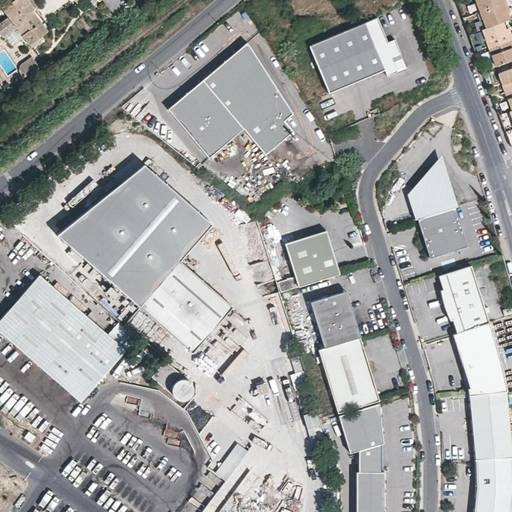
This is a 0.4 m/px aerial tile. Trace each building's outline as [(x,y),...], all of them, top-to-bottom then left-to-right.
[(37,9),(30,0),(15,0),(4,9),(32,46),(38,41),(44,36),(49,33),(50,31),(48,28),(34,10),(37,9)] [(40,6),(34,0),(30,0),(37,9),(40,6)] [(475,0),(480,11),(506,1),(505,0),(475,0)] [(508,8),(506,1),(480,11),(486,28),(503,21),(509,19),(506,9),(508,8)] [(406,67),(394,39),(387,42),(377,17),(309,45),(328,92),(384,69),(386,75),(406,67)] [(507,32),(503,21),(486,28),(482,29),(488,47),(511,38),(511,34),(510,31),(507,32)] [(47,39),(44,36),(38,41),(40,44),(47,39)] [(511,38),(488,47),(495,65),(511,59),(511,38)] [(244,45),(203,78),(244,127),(263,154),(293,131),(284,120),(295,111),(244,45)] [(41,67),(34,56),(23,64),(22,65),(21,67),(21,69),(21,70),(21,72),(22,74),(25,78),(42,67),(41,67)] [(504,91),(511,88),(511,67),(498,73),(504,91)] [(203,78),(167,108),(208,157),(244,127),(203,78)] [(211,224),(144,163),(56,233),(191,351),(231,305),(179,260),(211,224)] [(452,207),(440,167),(434,164),(409,195),(417,218),(452,207)] [(465,246),(452,207),(417,218),(429,258),(465,246)] [(298,286),(339,273),(330,242),(327,243),(323,231),(285,243),(298,286)] [(489,322),(472,264),(438,274),(442,289),(440,289),(440,290),(440,291),(440,292),(440,293),(441,294),(441,295),(441,297),(441,298),(442,300),(442,302),(443,304),(443,306),(444,307),(445,310),(446,312),(447,314),(448,317),(449,320),(452,319),(456,332),(489,322)] [(125,350),(108,335),(39,275),(19,297),(0,319),(0,331),(41,368),(80,401),(87,393),(111,365),(125,350)] [(108,284),(105,290),(114,296),(118,290),(108,284)] [(359,336),(348,298),(337,293),(309,302),(323,348),(359,336)] [(127,319),(159,346),(169,335),(137,308),(127,319)] [(120,322),(108,335),(125,350),(137,336),(120,322)] [(456,332),(452,333),(463,367),(468,367),(470,388),(469,388),(468,388),(468,395),(507,390),(506,383),(503,383),(502,369),(503,362),(489,322),(456,332)] [(378,400),(359,336),(323,348),(318,349),(337,412),(378,400)] [(95,400),(119,373),(111,365),(87,393),(95,400)] [(195,390),(194,386),(192,383),(189,381),(185,380),(182,380),(179,381),(176,384),(174,387),(173,390),(173,394),(175,397),(178,400),(181,401),(184,402),(188,401),(191,399),(193,396),(195,393),(195,390)] [(511,448),(507,390),(468,395),(475,458),(511,455),(511,448)] [(0,406),(0,420),(14,431),(31,408),(11,393),(0,406)] [(384,444),(378,400),(337,412),(351,451),(360,450),(361,472),(356,472),(356,511),(383,511),(385,471),(380,471),(380,444),(384,444)] [(317,411),(305,412),(308,435),(320,433),(317,411)] [(511,511),(511,506),(511,455),(475,458),(478,491),(474,511),(511,511)] [(247,466),(197,508),(200,511),(274,511),(276,511),(289,511),(283,505),(278,509),(276,481),(259,483),(254,487),(254,484),(246,475),(251,471),(247,466)] [(100,511),(98,475),(53,478),(55,511),(100,511)] [(286,484),(282,490),(287,494),(291,487),(286,484)]
